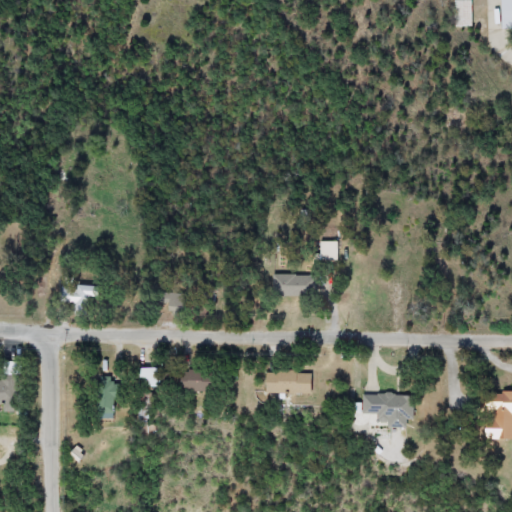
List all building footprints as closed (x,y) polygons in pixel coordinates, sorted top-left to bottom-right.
[(511,0),(511,28),(499,28),(499,0),(511,0)] [(335,259),(318,259),(318,241),(335,241),(335,259)] [(404,283),(386,283),(386,266),(404,266),(404,283)] [(315,296),(271,296),(271,274),(315,274),(315,296)] [(372,298),(372,304),(356,303),(358,274),(370,275),(369,283),(386,284),(385,298),(372,298)] [(60,282),(97,287),(92,314),(56,308),(60,282)] [(211,370),(211,392),(175,391),(175,370),(211,370)] [(261,394),(261,371),(307,371),(307,394),(261,394)] [(110,418),(92,418),(92,377),(110,377),(110,418)] [(511,438),(479,438),(480,391),(511,392),(511,438)] [(410,420),(403,420),(403,426),(374,426),(374,414),(358,414),(358,395),(411,396),(410,420)]
